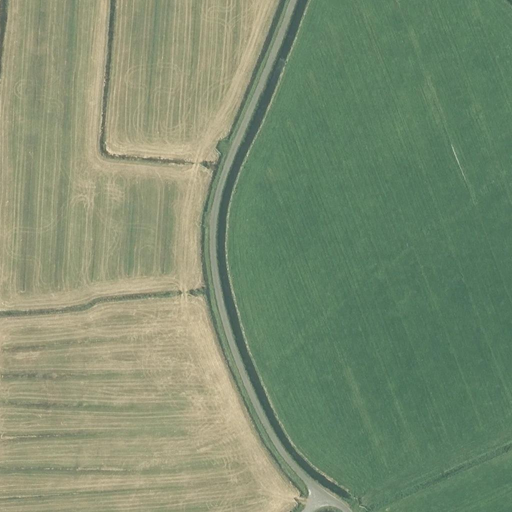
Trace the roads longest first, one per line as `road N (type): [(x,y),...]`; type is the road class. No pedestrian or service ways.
road 1 (unclassified): [(326,500),(282,453),(252,399),(230,345),(212,255),(221,185),(293,0)]
road 2 (track): [(511,429),(372,491),(356,511)]
